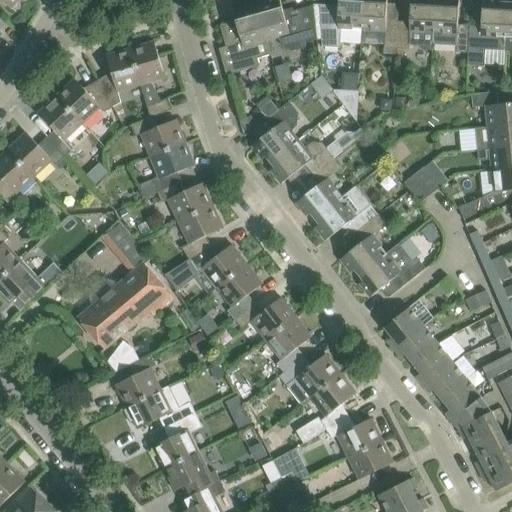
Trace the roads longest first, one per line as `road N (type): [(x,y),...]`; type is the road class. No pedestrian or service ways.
road 1 (residential): [(473,511),(432,429),(217,146),(176,0)]
road 2 (unclassified): [(0,375),(114,511)]
